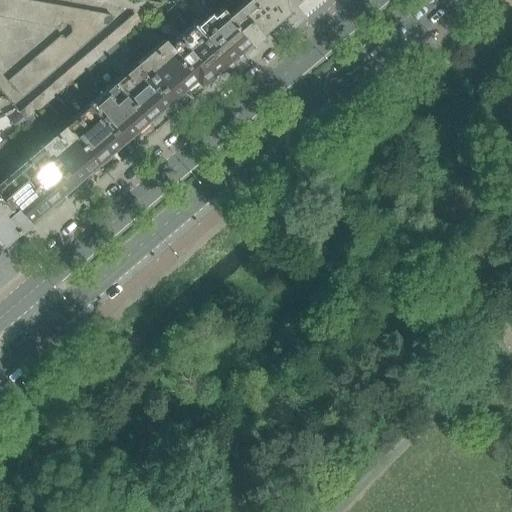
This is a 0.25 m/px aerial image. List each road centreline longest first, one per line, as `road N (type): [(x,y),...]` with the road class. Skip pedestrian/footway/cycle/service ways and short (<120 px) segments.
road 1 (secondary): [(43,330),(431,0)]
road 2 (secondary): [(322,36),(18,301)]
